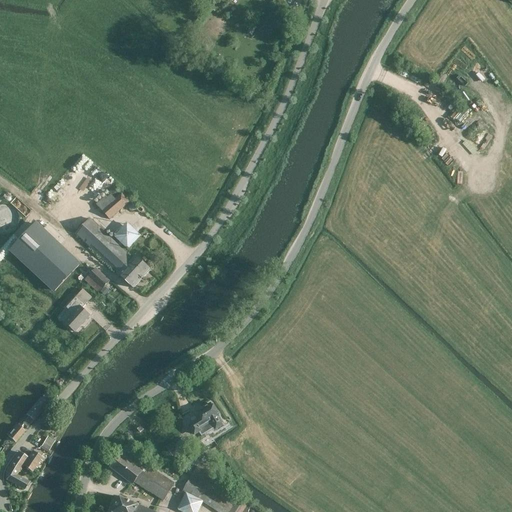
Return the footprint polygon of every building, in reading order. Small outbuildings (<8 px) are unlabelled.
[(464,108),(456,117),(461,121),(469,112),(464,108)] [(79,189),(90,181),(78,166),(68,175),(79,189)] [(109,220),(130,202),(122,193),(115,199),(111,194),(106,199),(104,198),(96,205),(109,220)] [(133,289),(150,270),(135,256),(133,259),(90,219),(75,235),(133,289)] [(129,249),(142,235),(128,222),(115,235),(129,249)] [(51,239),(35,224),(11,250),(27,265),(51,239)] [(51,266),(40,278),(55,291),(66,279),(51,266)] [(98,293),(109,281),(96,269),(85,281),(98,293)] [(76,297),(85,305),(92,298),(83,290),(76,297)] [(61,320),(75,332),(89,316),(82,309),(85,305),(76,297),(66,308),(69,311),(61,320)] [(40,400),(39,400),(26,415),(28,417),(22,424),(27,428),(50,401),(44,396),(40,400)] [(196,413),(200,419),(204,426),(211,422),(215,429),(223,425),(217,416),(219,415),(212,403),(196,413)] [(17,442),(25,431),(19,427),(11,437),(17,442)] [(48,450),(55,442),(48,437),(42,446),(48,450)] [(175,460),(188,451),(180,439),(161,451),(168,461),(173,457),(175,460)] [(163,501),(174,483),(147,466),(148,464),(126,447),(110,467),(132,485),(134,482),(163,501)] [(17,475),(22,466),(23,466),(35,468),(41,458),(32,451),(27,458),(18,452),(5,471),(6,480),(24,490),(29,482),(17,475)] [(216,511),(229,511),(240,496),(215,480),(221,471),(205,461),(198,466),(182,491),(216,511)] [(153,511),(120,497),(112,511),(153,511)]
